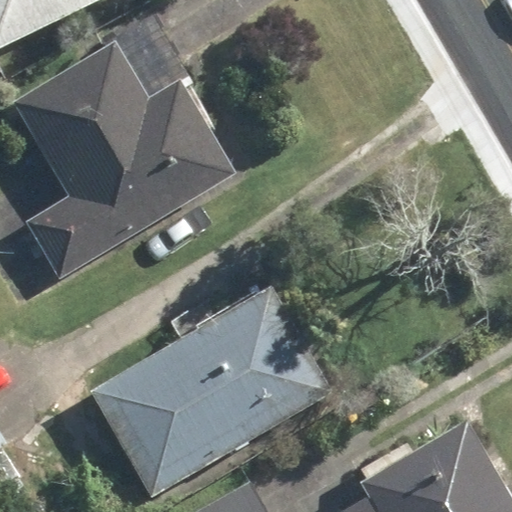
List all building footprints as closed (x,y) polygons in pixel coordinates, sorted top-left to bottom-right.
[(0,0),(0,54),(108,0),(0,0)] [(32,223),(64,281),(244,180),(157,27),(21,103),(75,199),(32,223)] [(89,405),(151,511),(176,497),(242,459),(347,398),(285,291),(89,405)] [(386,510),(381,511),(511,511),(511,473),(483,418),(369,479),(386,510)] [(272,511),(242,459),(176,497),(184,511),(272,511)]
